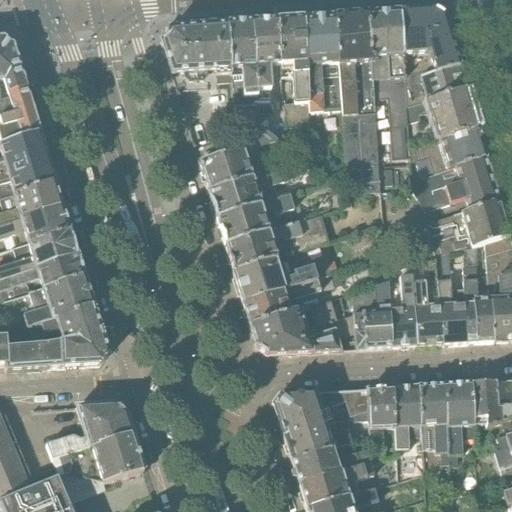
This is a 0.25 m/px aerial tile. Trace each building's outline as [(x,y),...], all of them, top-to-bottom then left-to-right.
[(406,111),(465,93),(443,20),(433,14),(397,16),(406,111)] [(407,128),(406,111),(397,16),(367,18),(373,103),(387,102),(389,131),(407,129),(407,128)] [(334,21),(338,83),(342,120),(345,167),(347,198),(378,196),(377,165),(378,165),(374,118),(373,103),(367,18),(334,21)] [(321,85),(338,83),(334,21),(302,23),(308,117),(323,116),(321,85)] [(310,129),(308,117),(302,23),(274,25),(278,82),(279,82),(280,84),(291,83),(293,107),(284,108),(285,131),(310,129)] [(270,83),(278,82),(274,25),(251,26),(256,100),(257,117),(271,117),(269,94),(271,94),(270,83)] [(243,101),(256,100),(251,26),(228,28),(231,80),(241,78),(242,96),(243,96),(243,101)] [(232,87),(231,80),(228,28),(168,32),(160,45),(162,48),(171,78),(183,78),(183,82),(189,87),(203,86),(208,80),(208,79),(215,78),(215,81),(216,81),(216,87),(232,87)] [(24,93),(15,65),(17,64),(12,50),(3,43),(0,43),(0,123),(12,120),(5,99),(24,93)] [(0,147),(0,148),(38,136),(24,93),(5,99),(12,120),(0,123),(0,129),(0,131),(0,147)] [(437,144),(477,132),(465,93),(406,111),(407,128),(420,124),(419,120),(429,116),(437,144)] [(207,195),(261,178),(258,162),(255,152),(278,145),(257,128),(237,155),(199,167),(207,195)] [(436,176),(486,161),(477,132),(437,144),(427,147),(430,156),(436,176)] [(0,204),(54,188),(46,162),(38,136),(0,148),(0,157),(2,163),(0,163),(0,204)] [(467,214),(499,204),(486,161),(436,176),(437,177),(412,184),(412,195),(425,215),(464,204),(467,214)] [(215,222),(276,203),(273,191),(302,180),(298,166),(261,178),(207,195),(215,222)] [(0,217),(0,231),(61,212),(54,188),(0,204),(0,208),(3,217),(0,217)] [(223,248),(283,230),(280,218),(294,213),(290,199),(276,203),(215,222),(223,248)] [(476,250),(484,248),(510,240),(499,204),(467,214),(452,218),(425,228),(435,262),(446,259),(462,254),(476,250)] [(13,253),(69,235),(61,212),(0,231),(0,244),(9,241),(13,253)] [(232,275),(289,258),(290,257),(327,245),(319,219),(283,230),(223,248),(232,275)] [(0,282),(76,260),(69,235),(13,253),(0,256),(0,282)] [(511,246),(510,240),(484,248),(485,259),(511,251),(511,246)] [(490,346),(488,299),(487,293),(476,293),(475,271),(476,270),(476,250),(462,254),(464,297),(466,348),(490,346)] [(511,251),(485,259),(486,279),(511,270),(511,251)] [(312,270),(294,275),(289,258),(232,275),(237,293),(241,306),(330,279),(326,265),(312,269),(312,270)] [(440,349),(466,348),(464,297),(451,297),(450,284),(448,284),(446,259),(435,262),(440,349)] [(0,303),(1,307),(28,298),(83,281),(76,260),(0,282),(0,303)] [(415,351),(440,349),(435,262),(410,269),(411,280),(415,351)] [(487,293),(488,299),(511,297),(511,270),(486,279),(487,293)] [(298,314),(318,308),(314,297),(320,295),(334,290),(330,279),(241,306),(248,330),(298,314)] [(392,352),(415,351),(411,280),(398,281),(399,286),(387,286),(392,352)] [(29,331),(92,310),(90,304),(91,304),(87,289),(86,290),(83,281),(28,298),(34,315),(0,325),(0,333),(20,327),(22,333),(29,331)] [(354,354),(392,352),(387,286),(374,290),(373,292),(349,298),(351,319),(337,324),(340,334),(335,335),(337,342),(353,337),(354,354)] [(511,297),(488,299),(490,346),(511,345),(511,297)] [(340,353),(337,342),(335,335),(340,334),(337,324),(331,304),(318,308),(298,314),(311,357),(311,356),(340,354),(340,353)] [(6,352),(7,376),(20,375),(99,370),(107,359),(102,343),(103,342),(101,334),(100,334),(95,319),(96,318),(93,311),(92,310),(29,331),(35,350),(6,352)] [(266,360),(311,357),(298,314),(248,330),(256,353),(266,360)] [(0,376),(7,376),(6,352),(35,350),(29,331),(22,333),(20,327),(0,333),(0,376)] [(511,422),(511,384),(496,386),(497,410),(501,410),(502,426),(511,422)] [(485,432),(502,426),(501,410),(497,410),(496,386),(471,387),(473,429),(485,429),(485,432)] [(443,389),(448,468),(448,471),(457,470),(456,459),(461,459),(461,444),(474,443),(473,429),(471,387),(443,389)] [(440,468),(448,468),(443,389),(418,390),(421,441),(421,444),(433,443),(434,458),(439,457),(440,468)] [(408,442),(421,441),(418,390),(391,391),(394,445),(395,455),(408,453),(408,442)] [(383,446),(394,445),(391,391),(368,393),(367,415),(369,439),(375,466),(383,463),(382,453),(383,453),(383,446)] [(334,426),(367,415),(368,393),(282,398),(274,409),(284,441),(334,426)] [(73,439),(44,448),(51,466),(95,452),(133,442),(125,417),(115,408),(76,411),(85,441),(79,442),(73,439)] [(0,511),(71,511),(69,508),(58,483),(51,466),(44,448),(14,460),(0,425),(0,511)] [(291,465),(344,449),(351,447),(347,434),(338,436),(334,426),(284,441),(291,465)] [(511,435),(496,441),(500,453),(511,449),(511,435)] [(133,442),(51,466),(58,483),(69,508),(105,493),(104,488),(143,475),(133,442)] [(291,465),(298,488),(369,466),(365,454),(348,460),(344,449),(291,465)] [(502,480),(511,476),(511,449),(500,453),(494,455),(502,480)] [(305,511),(308,511),(359,496),(356,485),(373,480),(369,466),(298,488),(305,511)] [(507,507),(511,505),(511,492),(503,495),(507,507)] [(379,511),(374,493),(359,496),(308,511),(379,511)]
